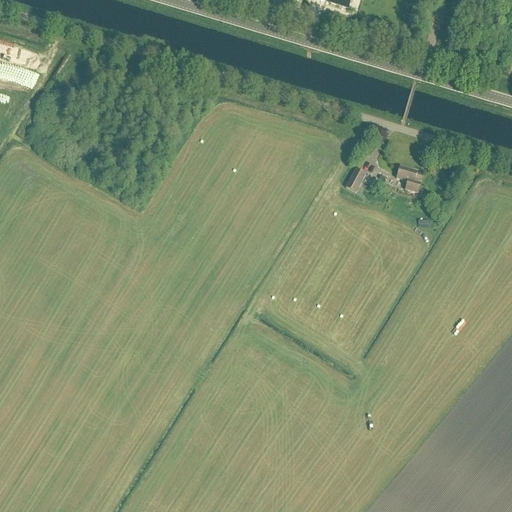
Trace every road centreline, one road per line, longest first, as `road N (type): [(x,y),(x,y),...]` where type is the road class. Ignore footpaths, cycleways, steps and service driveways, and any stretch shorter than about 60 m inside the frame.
road 1 (unclassified): [(511,165),(0,11)]
road 2 (tertiary): [(420,75),(166,0)]
